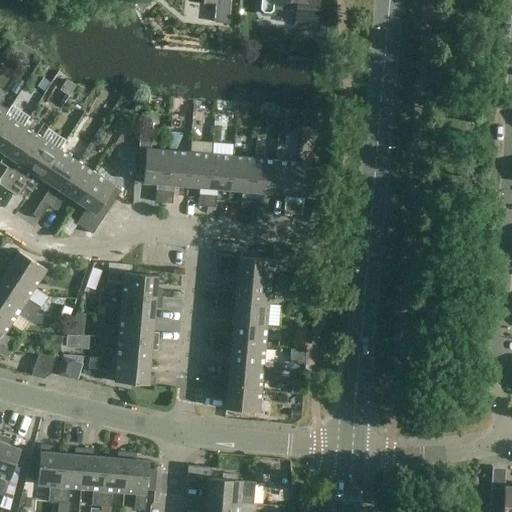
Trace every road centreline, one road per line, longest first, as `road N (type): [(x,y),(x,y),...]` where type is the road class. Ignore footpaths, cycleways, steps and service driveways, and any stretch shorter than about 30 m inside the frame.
road 1 (tertiary): [(388,0),(351,448)]
road 2 (residential): [(506,442),(496,373),(511,131)]
road 3 (residential): [(178,435),(198,230)]
road 4 (residential): [(198,230),(83,247),(31,242),(6,222)]
road 5 (unclassified): [(178,435),(0,388)]
road 6 (unclassified): [(351,448),(178,435)]
road 7 (residential): [(351,448),(451,454),(506,442)]
